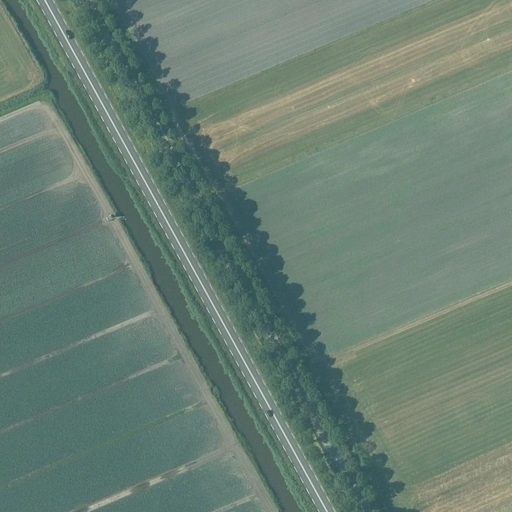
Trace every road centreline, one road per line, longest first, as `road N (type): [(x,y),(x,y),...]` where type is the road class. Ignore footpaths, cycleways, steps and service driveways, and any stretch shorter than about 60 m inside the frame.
road 1 (primary): [(333,511),(49,0)]
road 2 (unclassified): [(375,511),(92,0)]
